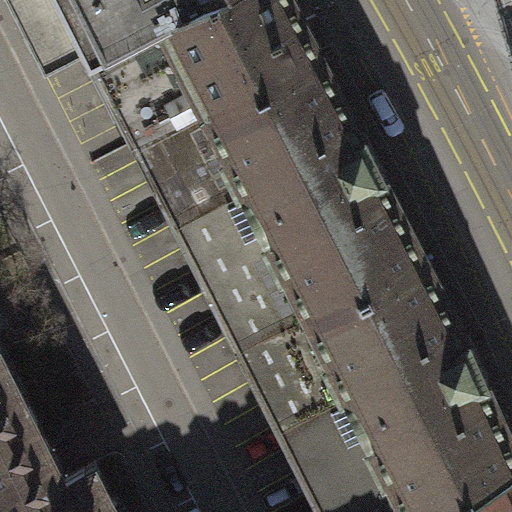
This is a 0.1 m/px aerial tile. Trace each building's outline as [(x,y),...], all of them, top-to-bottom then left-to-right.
[(2,0),(39,72),(83,50),(183,0),(2,0)] [(291,0),(183,0),(83,50),(106,96),(128,140),(315,46),(293,3),(291,0)] [(315,46),(128,140),(180,240),(232,340),(421,248),(377,164),(315,46)] [(421,248),(232,340),(306,483),(320,511),(402,511),(511,458),(511,440),(463,326),(421,248)] [(0,462),(46,439),(0,348),(0,462)] [(46,439),(0,462),(0,511),(118,511),(93,461),(65,475),(46,439)] [(511,511),(511,458),(402,511),(511,511)]
